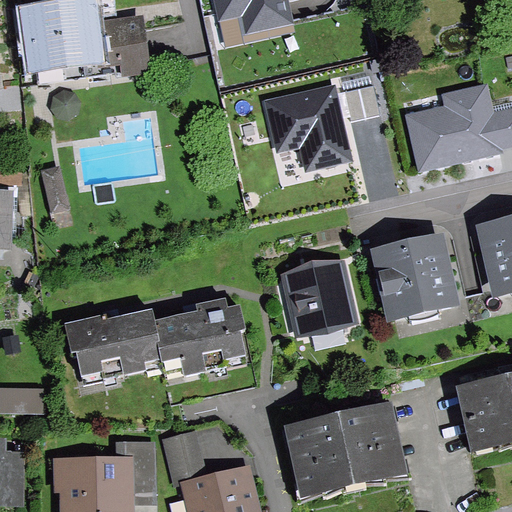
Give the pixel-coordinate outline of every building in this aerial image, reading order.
[(77,0),(25,0),(38,86),(145,70),(138,24),(92,31),(89,9),(79,10),(77,0)] [(284,0),(217,0),(222,20),(254,12),(259,31),(290,24),(284,0)] [(499,153),(484,89),(446,98),(451,120),(412,129),(421,171),(499,153)] [(279,151),(312,144),(317,168),(349,160),(333,90),(269,104),(279,151)] [(56,171),(43,173),(52,212),(64,209),(56,171)] [(8,198),(0,197),(0,247),(6,247),(8,198)] [(511,288),(511,226),(484,233),(497,292),(511,288)] [(438,244),(378,258),(392,316),(452,302),(438,244)] [(351,321),(339,269),(287,280),(299,333),(351,321)] [(77,359),(81,379),(101,375),(103,382),(146,372),(144,365),(161,361),(171,407),(257,388),(240,309),(227,312),(225,302),(196,308),(197,313),(185,315),(185,318),(154,325),(152,314),(119,321),(119,318),(106,321),(106,319),(65,328),(72,360),(77,359)] [(511,441),(511,381),(502,383),(499,368),(457,378),(473,450),(511,441)] [(42,391),(1,390),(1,413),(41,414),(42,391)] [(401,473),(387,410),(289,431),(303,495),(401,473)] [(201,477),(192,438),(167,444),(177,483),(201,477)] [(0,504),(19,505),(20,477),(17,477),(17,458),(1,458),(1,444),(0,444),(0,504)] [(146,496),(145,449),(124,449),(125,466),(62,467),(62,489),(68,489),(68,511),(125,511),(126,496),(146,496)] [(236,480),(235,474),(187,486),(193,511),(255,511),(247,477),(236,480)]
